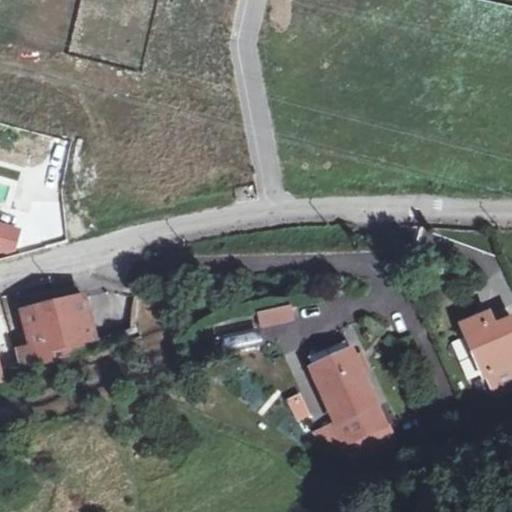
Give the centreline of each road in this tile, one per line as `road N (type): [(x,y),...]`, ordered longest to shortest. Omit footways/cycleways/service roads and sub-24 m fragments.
road 1 (unclassified): [(278,211),(192,224),(0,276)]
road 2 (unclassified): [(511,212),(278,211)]
road 3 (residential): [(256,0),(247,47),(278,211)]
